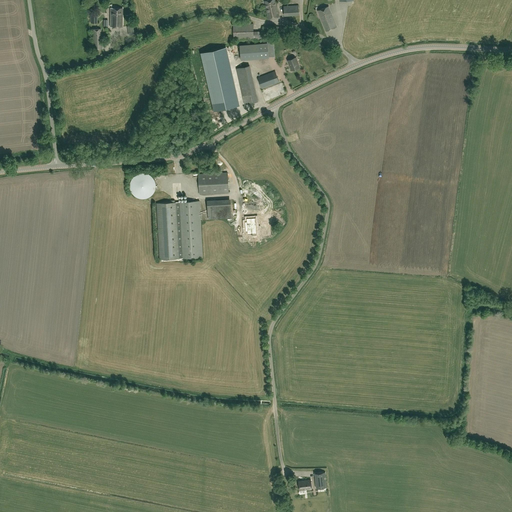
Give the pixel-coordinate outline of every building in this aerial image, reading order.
[(276,4),(275,0),(267,0),(265,1),(266,7),(268,19),(279,17),(277,4),(276,4)] [(284,15),(299,15),(298,5),(283,6),(284,15)] [(326,31),(337,27),(329,6),(318,10),(326,31)] [(122,17),(122,8),(110,8),(110,17),(122,17)] [(110,17),(110,27),(122,27),(122,17),(110,17)] [(254,31),(253,23),(233,24),(234,39),(263,39),(263,31),(273,31),(273,26),(263,26),(263,31),(254,31)] [(93,49),(102,48),(101,29),(92,29),(93,49)] [(240,45),(241,60),(269,58),(268,47),(268,43),(265,43),(240,45)] [(239,105),(226,47),(201,53),(214,110),(239,105)] [(291,70),(300,67),(296,57),(287,60),(291,70)] [(245,104),(257,101),(251,75),(249,66),(237,69),(245,104)] [(262,88),(279,82),(275,71),(258,78),(262,88)] [(200,194),(229,193),(228,172),(199,174),(200,194)] [(195,201),(195,199),(192,199),(192,201),(156,203),(159,259),(203,257),(200,201),(195,201)] [(211,203),(211,200),(207,200),(208,219),(232,218),(231,203),(218,204),(218,203),(211,203)] [(256,220),(247,220),(247,235),(256,235),(256,220)] [(327,487),(325,472),(315,473),(316,488),(327,487)] [(308,489),(312,489),(311,480),(298,481),(300,490),(307,489),(308,489)]
